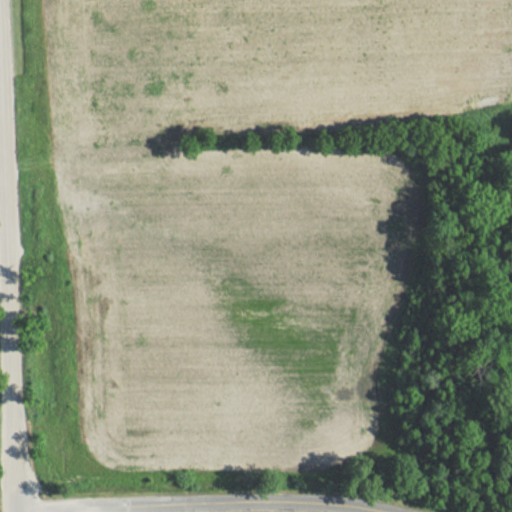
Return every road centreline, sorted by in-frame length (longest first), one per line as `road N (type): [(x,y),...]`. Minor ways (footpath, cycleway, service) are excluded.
road 1 (residential): [(16,511),(0,57)]
road 2 (residential): [(401,511),(327,500),(17,511)]
